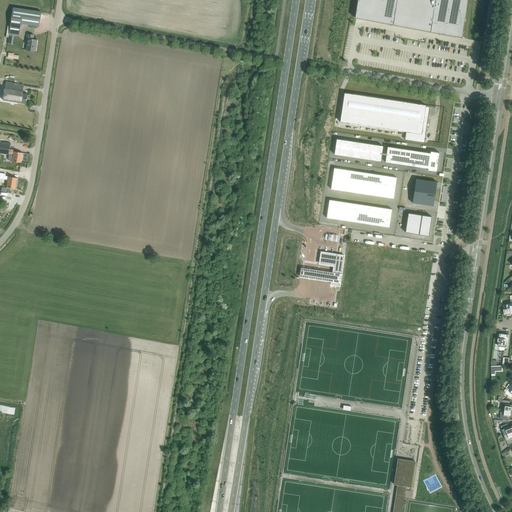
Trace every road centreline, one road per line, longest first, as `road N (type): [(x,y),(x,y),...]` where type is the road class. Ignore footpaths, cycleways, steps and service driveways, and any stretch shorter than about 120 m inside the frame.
road 1 (primary): [(230,511),(309,0)]
road 2 (primary): [(296,0),(219,511)]
road 3 (tertiary): [(496,511),(473,457),(463,385),(479,253)]
road 4 (tertiary): [(470,252),(456,387),(462,444),(486,511)]
road 5 (unclassified): [(0,242),(30,191),(57,17)]
road 6 (unclassified): [(227,49),(57,17)]
road 7 (tertiary): [(494,96),(470,252)]
road 8 (tertiary): [(479,253),(501,97)]
road 9 (unclassified): [(342,69),(494,96)]
